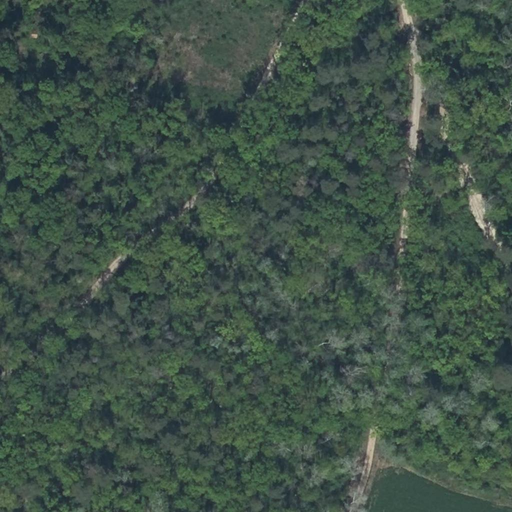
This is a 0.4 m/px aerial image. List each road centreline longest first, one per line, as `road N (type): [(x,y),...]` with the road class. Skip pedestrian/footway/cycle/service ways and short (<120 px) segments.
road 1 (track): [(353,511),(405,232),(417,73),(403,0)]
road 2 (track): [(303,0),(221,163),(188,205),(0,375)]
